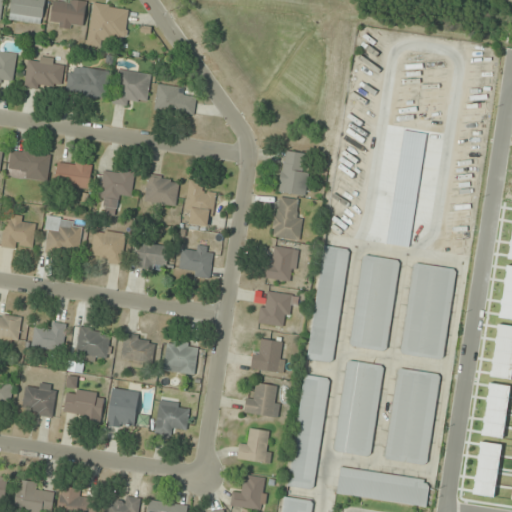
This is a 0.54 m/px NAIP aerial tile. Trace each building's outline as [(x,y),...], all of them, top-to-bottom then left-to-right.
[(44,0),(11,0),(9,20),(42,24),(44,0)] [(82,30),(86,1),(80,0),(54,0),(50,25),(82,30)] [(86,44),(105,47),(107,37),(125,40),(130,8),(93,2),(86,44)] [(0,83),(12,85),(17,54),(0,51),(0,83)] [(61,91),(64,66),(55,65),(56,59),(28,56),(26,88),(61,91)] [(107,98),(108,70),(68,68),(67,96),(107,98)] [(114,104),(135,106),(136,98),(148,99),(151,73),(117,70),(114,104)] [(185,96),(185,89),(158,85),(154,109),(193,115),(196,97),(185,96)] [(9,168),(20,170),(19,175),(47,181),(51,156),(13,149),(9,168)] [(278,192),(305,196),(308,172),(301,171),(303,153),(284,151),(278,192)] [(55,185),(89,188),(92,165),(58,161),(55,185)] [(134,171),(103,168),(100,204),(106,205),(105,214),(117,215),(119,196),(132,197),(134,171)] [(179,179),(149,175),(145,202),(176,206),(179,179)] [(192,214),(191,224),(211,227),(216,194),(205,193),(207,183),(190,181),(185,212),(192,214)] [(271,236),(296,240),(303,200),(277,197),(271,236)] [(34,217),(4,217),(4,248),(34,248),(34,217)] [(75,219),(46,218),(45,251),(80,253),(81,227),(74,227),(75,219)] [(93,262),(123,262),(123,233),(93,233),(93,262)] [(168,268),(168,244),(137,244),(137,268),(168,268)] [(298,250),(271,245),(266,278),(292,282),(298,250)] [(307,359),(334,362),(348,249),(322,245),(307,359)] [(213,251),(182,247),(179,273),(210,277),(213,251)] [(362,255),(349,346),(386,352),(400,260),(362,255)] [(455,268),(412,263),(400,354),(442,360),(455,268)] [(292,295),(263,291),(259,323),(287,327),(292,295)] [(0,341),(17,344),(21,318),(0,314),(0,341)] [(66,325),(48,322),(47,330),(35,328),(32,346),(61,351),(66,325)] [(109,331),(79,329),(77,354),(108,357),(109,331)] [(154,337),(123,336),(122,362),(153,363),(154,337)] [(282,373),(286,343),(262,340),(261,347),(255,346),(251,369),(282,373)] [(194,375),(198,345),(167,342),(163,371),(194,375)] [(334,452),(371,457),(383,366),(346,361),(334,452)] [(439,374),(397,368),(383,460),(426,466),(439,374)] [(329,378),(303,375),(287,486),(314,489),(329,378)] [(0,403),(12,404),(12,382),(0,382),(0,403)] [(24,405),(31,405),(31,414),(53,416),(55,385),(26,383),(24,405)] [(281,386),(257,384),(257,393),(247,392),(245,414),(278,416),(281,386)] [(138,390),(111,389),(109,426),(135,427),(138,390)] [(102,391),(66,391),(66,413),(82,414),(82,423),(102,423),(102,391)] [(190,404),(160,400),(156,430),(186,434),(190,404)] [(270,462),(271,431),(251,430),(250,439),(239,439),(239,461),(270,462)] [(339,468),(336,495),(426,507),(430,480),(339,468)] [(268,478),(245,476),(243,492),(232,491),(230,507),(265,510),(268,478)] [(21,511),(52,511),(54,492),(37,491),(38,482),(18,480),(16,511),(21,511)] [(81,497),(82,490),(63,486),(57,511),(95,511),(98,500),(81,497)] [(311,511),(313,500),(283,496),(280,511),(311,511)] [(137,511),(138,497),(119,497),(119,503),(105,502),(104,511),(137,511)] [(186,511),(187,506),(149,500),(147,511),(186,511)]
